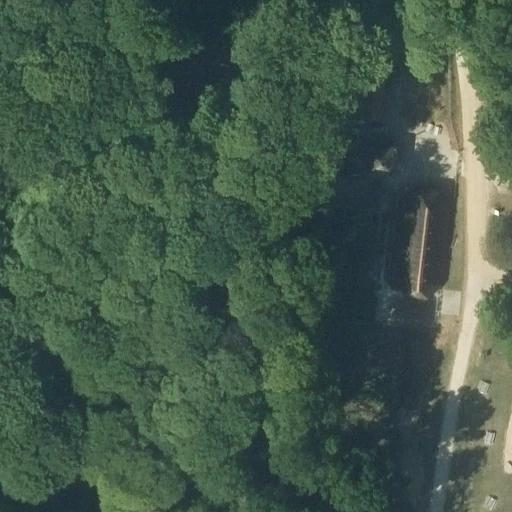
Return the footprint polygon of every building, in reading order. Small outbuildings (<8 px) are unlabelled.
[(378,115),(380,94),(350,91),(348,113),(378,115)] [(361,144),(349,143),(348,165),(360,166),(361,144)] [(374,156),(373,178),(397,179),(398,158),(374,156)] [(418,184),(404,196),(396,276),(408,290),(425,292),(439,280),(447,200),(436,186),(418,184)] [(366,199),(385,200),(385,190),(367,189),(366,199)]
